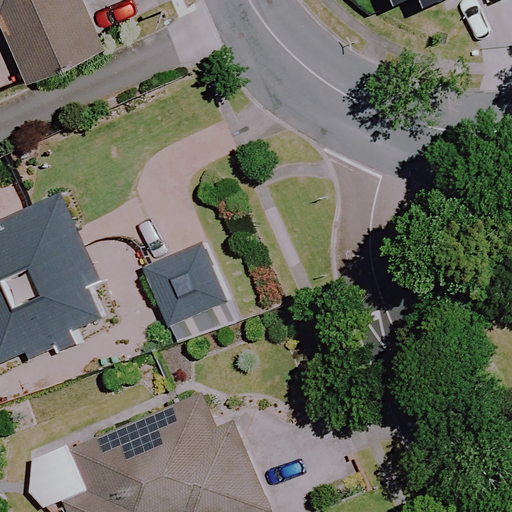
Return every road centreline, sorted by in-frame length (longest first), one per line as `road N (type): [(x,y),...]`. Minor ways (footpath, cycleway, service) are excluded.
road 1 (residential): [(385,111),(380,250),(479,511)]
road 2 (residential): [(243,0),(314,77),(385,111)]
road 3 (residential): [(385,111),(511,116)]
